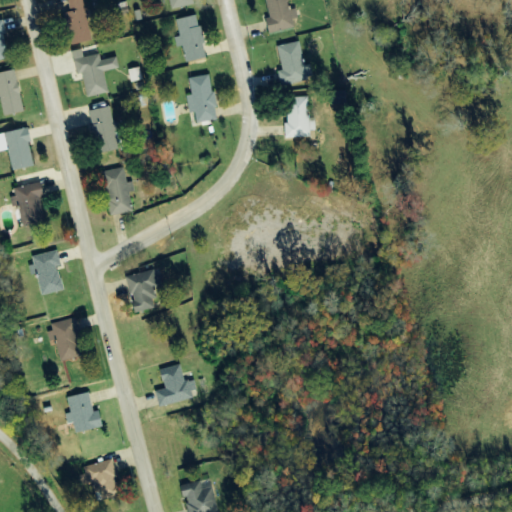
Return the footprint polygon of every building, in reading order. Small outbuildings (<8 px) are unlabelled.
[(70,0),(71,13),(68,13),(73,45),(92,43),(86,0),(70,0)] [(195,5),(193,0),(171,0),(174,10),(195,5)] [(267,0),(272,18),(268,20),(272,34),(297,28),(295,20),(300,18),(298,9),(292,11),(289,0),(267,0)] [(188,64),(209,59),(200,16),(177,20),(181,37),(176,38),(178,48),(185,47),(188,64)] [(0,61),(11,60),(4,22),(0,22),(0,61)] [(284,70),(280,71),(283,87),(314,81),(311,66),(307,67),(302,42),(280,46),(284,70)] [(111,92),(106,73),(121,68),(118,57),(104,61),(102,54),(87,59),(84,50),(74,53),(80,76),(84,75),(90,98),(111,92)] [(143,80),(141,68),(129,71),(131,83),(143,80)] [(0,73),(0,97),(2,97),(6,116),(26,112),(17,70),(0,73)] [(188,97),(191,113),(197,112),(199,124),(220,120),(213,75),(192,79),(194,96),(188,97)] [(311,98),(287,99),(289,139),(313,138),(311,98)] [(94,111),(100,153),(127,149),(123,122),(115,123),(113,108),(94,111)] [(0,134),(0,152),(11,150),(15,172),(38,167),(31,129),(0,134)] [(104,172),(112,216),(135,212),(131,192),(135,191),(134,182),(129,183),(126,168),(104,172)] [(47,223),(42,199),(48,198),(45,183),(16,189),(18,197),(13,198),(15,208),(22,207),(25,227),(47,223)] [(67,291),(62,267),(63,267),(60,251),(34,257),(36,265),(31,266),(33,276),(40,275),(44,296),(67,291)] [(156,286),(162,285),(159,271),(130,276),(136,312),(157,309),(155,299),(158,299),(156,286)] [(51,325),(54,342),(58,341),(62,362),(86,358),(79,319),(51,325)] [(164,370),(167,391),(159,392),(161,407),(198,400),(195,382),(187,383),(184,367),(164,370)] [(82,434),(107,428),(103,411),(96,413),(92,394),(74,398),(82,434)] [(100,500),(121,497),(116,462),(86,466),(88,485),(98,484),(100,500)] [(185,511),(216,511),(208,479),(178,487),(180,498),(182,497),(185,511)]
